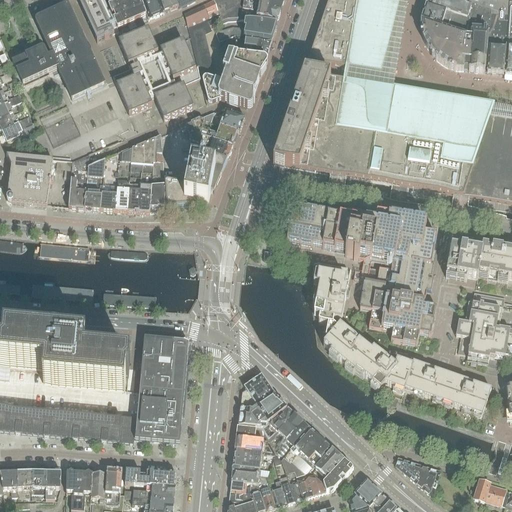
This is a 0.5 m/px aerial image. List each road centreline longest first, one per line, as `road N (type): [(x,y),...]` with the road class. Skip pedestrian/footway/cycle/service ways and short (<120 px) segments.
road 1 (residential): [(233,172),(280,191),(511,231)]
road 2 (secondary): [(0,307),(213,331)]
road 3 (residential): [(203,464),(0,454)]
road 4 (secondary): [(200,243),(0,226)]
road 5 (unclassified): [(97,159),(220,106),(255,118)]
road 6 (residential): [(504,431),(500,384),(444,363),(386,356)]
road 7 (residential): [(511,486),(397,451),(376,463)]
